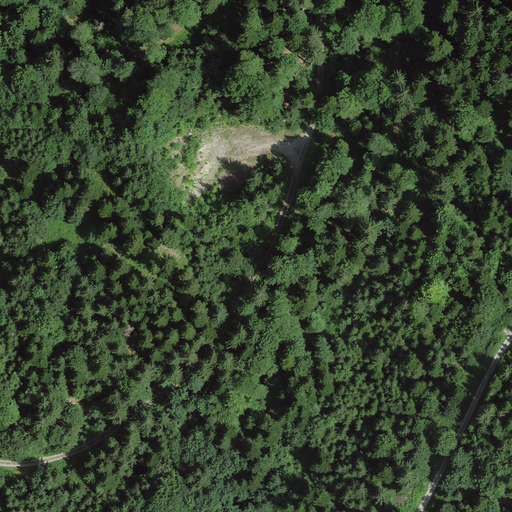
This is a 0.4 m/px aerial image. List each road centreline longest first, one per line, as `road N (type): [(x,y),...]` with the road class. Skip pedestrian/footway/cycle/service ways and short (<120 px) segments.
road 1 (track): [(324,0),(320,101),(305,162),(255,276),(207,353),(156,401),(79,450),(23,466),(0,463)]
road 2 (track): [(511,336),(422,511)]
